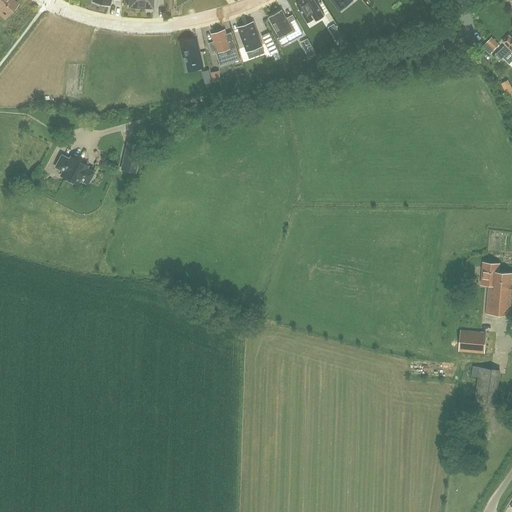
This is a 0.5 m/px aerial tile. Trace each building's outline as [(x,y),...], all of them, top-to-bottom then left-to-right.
[(0,0),(0,11),(2,9),(8,15),(18,5),(12,0),(0,0)] [(128,0),(128,8),(137,8),(139,8),(139,7),(143,7),(143,8),(152,9),(152,0),(128,0)] [(302,0),(303,2),(296,6),(304,19),(312,15),(314,19),(315,20),(323,15),(314,0),(302,0)] [(282,10),(268,17),(280,38),(286,35),(289,42),(303,35),(295,19),(288,23),(286,19),(282,10)] [(253,23),(238,29),(247,51),(262,46),(253,23)] [(333,35),(339,32),(334,24),(328,28),(333,35)] [(214,41),(208,43),(212,55),(216,53),(226,50),(233,62),(240,60),(231,33),(225,35),(224,31),(212,35),(214,41)] [(269,33),(262,37),(271,55),(278,51),(269,33)] [(502,42),(505,45),(496,54),(501,60),(511,50),(511,37),(509,35),(502,42)] [(490,55),(500,45),(492,37),(482,47),(490,55)] [(197,38),(182,41),(187,65),(202,62),(197,38)] [(305,50),(309,48),(307,45),(310,44),(307,39),(301,43),(305,50)] [(414,60),(417,68),(435,63),(432,55),(414,60)] [(219,81),(217,71),(211,73),(214,83),(219,81)] [(501,82),(505,93),(511,91),(511,88),(509,80),(501,82)] [(141,146),(127,143),(121,170),(135,173),(141,146)] [(87,166),(70,157),(69,160),(61,155),(55,167),(63,171),(60,176),(77,184),(80,180),(87,184),(93,172),(86,168),(87,166)] [(33,180),(37,188),(43,185),(39,177),(33,180)] [(511,272),(498,272),(499,264),(484,263),(482,284),(489,285),(487,314),(497,315),(503,315),(511,315),(511,272)] [(486,333),(461,331),(459,351),(484,353),(486,333)] [(471,376),(477,377),(474,405),(494,408),(500,369),(472,365),(471,376)]
